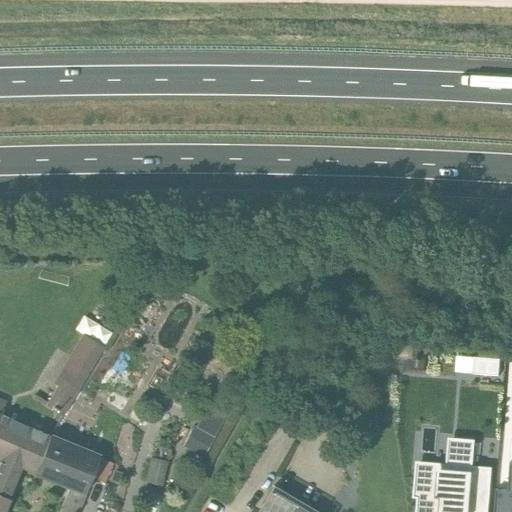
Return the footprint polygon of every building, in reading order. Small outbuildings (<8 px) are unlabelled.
[(54,384),(58,386),(75,397),(105,348),(84,335),(54,384)] [(248,361),(257,367),(264,354),(256,349),(248,361)] [(498,377),(499,360),(474,358),(473,375),(498,377)] [(58,386),(46,406),(63,416),(75,397),(58,386)] [(0,418),(0,495),(9,499),(22,469),(35,474),(50,437),(1,416),(0,418)] [(195,429),(184,448),(196,455),(203,459),(214,440),(195,429)] [(35,474),(69,488),(85,495),(92,478),(104,483),(113,464),(50,437),(35,474)] [(468,511),(469,503),(489,505),(492,468),(472,467),(474,441),(456,439),(452,480),(437,479),(437,471),(415,469),(413,498),(417,499),(415,511),(468,511)] [(171,458),(169,441),(158,442),(160,459),(171,458)] [(197,469),(203,459),(196,455),(190,464),(197,469)] [(511,489),(496,489),(494,511),(511,511),(511,466),(511,462),(509,462),(508,484),(511,484),(511,489)] [(149,463),(146,485),(162,488),(166,466),(149,463)] [(113,471),(110,481),(120,484),(123,474),(113,471)] [(317,511),(273,486),(258,511),(317,511)] [(77,511),(85,495),(69,488),(59,511),(77,511)] [(0,511),(3,511),(9,500),(9,499),(0,495),(0,511)]
